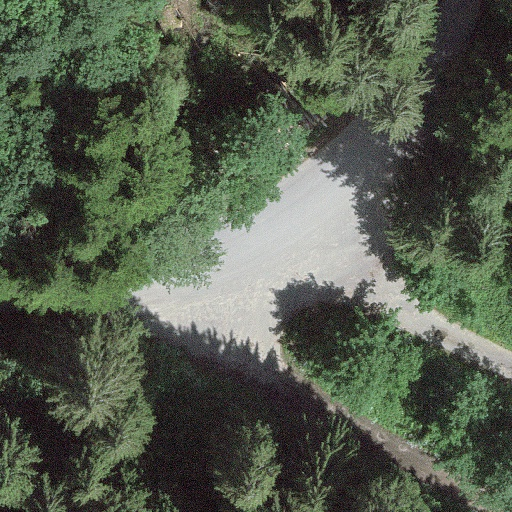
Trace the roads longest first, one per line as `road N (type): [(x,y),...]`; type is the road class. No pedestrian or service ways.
road 1 (unclassified): [(0,291),(142,282),(202,267),(282,231),(364,167),(415,100),(460,0)]
road 2 (track): [(503,511),(274,383),(142,282)]
